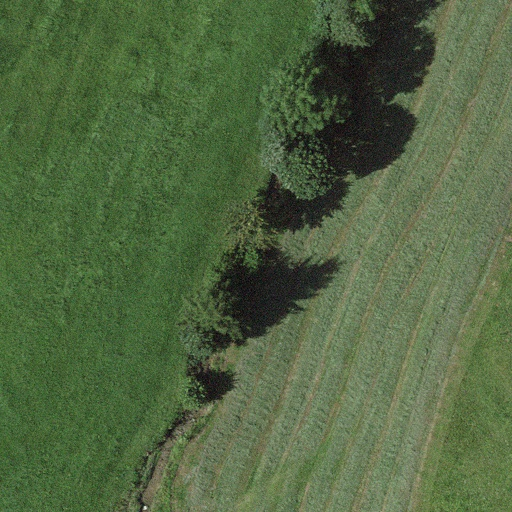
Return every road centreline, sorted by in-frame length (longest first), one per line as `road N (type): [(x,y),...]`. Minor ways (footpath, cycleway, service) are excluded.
road 1 (track): [(411,511),(511,261)]
road 2 (track): [(457,385),(255,511)]
